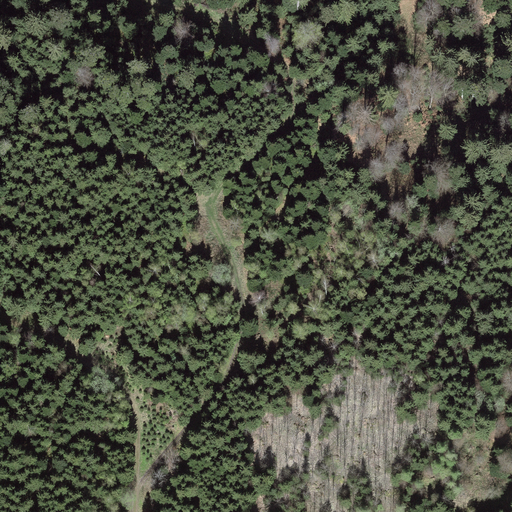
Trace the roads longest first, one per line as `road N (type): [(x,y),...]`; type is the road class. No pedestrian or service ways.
road 1 (track): [(133,507),(233,365),(244,328),(225,246),(190,194),(156,173),(0,131)]
road 2 (track): [(200,205),(291,122),(294,85),(279,57),(360,26)]
road 3 (track): [(134,511),(137,437),(118,383),(0,320)]
road 4 (track): [(279,57),(230,24),(158,0)]
